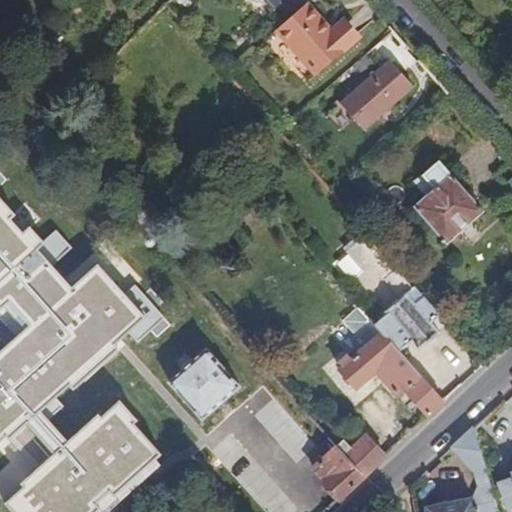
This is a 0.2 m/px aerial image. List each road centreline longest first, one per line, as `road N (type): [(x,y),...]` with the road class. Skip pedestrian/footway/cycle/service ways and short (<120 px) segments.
road 1 (tertiary): [(348,511),(511,364)]
road 2 (residential): [(394,0),(511,128)]
